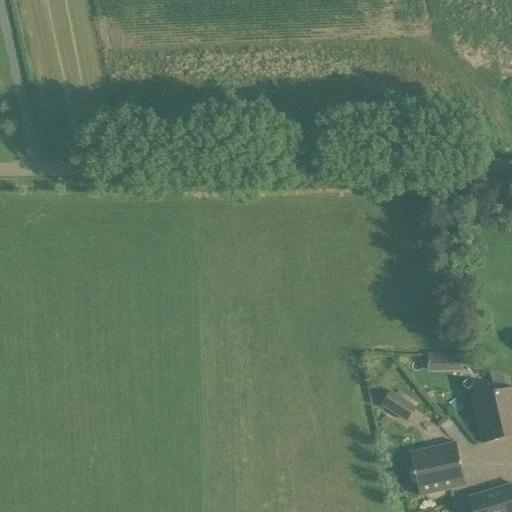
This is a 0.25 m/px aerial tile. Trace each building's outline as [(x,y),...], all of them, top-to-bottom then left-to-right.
[(462,353),(445,353),(445,372),(462,372),(462,353)] [(511,437),(511,389),(472,399),(483,444),(511,437)] [(410,405),(394,392),(384,404),(400,417),(410,405)] [(456,442),(411,453),(420,496),(466,486),(456,442)] [(472,511),(511,511),(511,483),(468,497),(472,511)]
